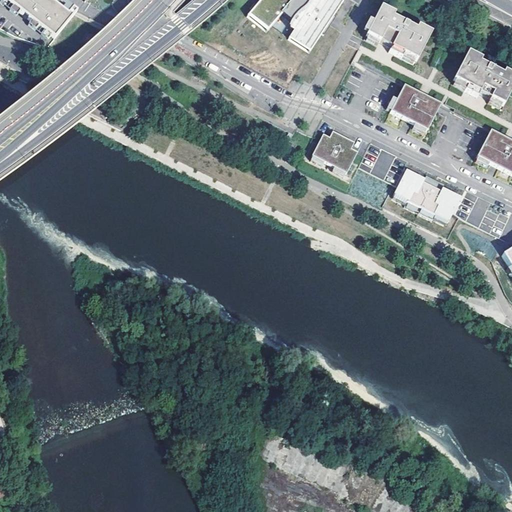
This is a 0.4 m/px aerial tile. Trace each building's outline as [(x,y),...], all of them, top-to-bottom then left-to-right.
[(10,0),(57,37),(79,9),(75,6),(70,11),(55,0),(10,0)] [(55,0),(70,11),(75,6),(67,0),(55,0)] [(343,0),(262,0),(257,6),(274,22),(282,11),(291,19),(288,24),(294,29),(295,27),(317,41),(330,20),(343,0)] [(274,22),(257,6),(250,13),(268,30),(274,22)] [(400,60),(402,56),(414,62),(416,63),(430,34),(417,27),(416,30),(392,18),(394,16),(380,8),(365,37),(367,38),(379,44),(390,50),(388,54),(390,55),(400,60)] [(311,49),(317,41),(295,27),(294,29),(290,36),(311,49)] [(365,42),(377,48),(379,44),(367,38),(365,42)] [(476,100),(478,96),(489,102),(500,108),(502,109),(511,88),(511,77),(504,72),(502,76),(479,64),(481,60),(467,53),(452,82),(454,83),(465,89),(463,93),(473,98),(476,100)] [(400,60),(412,66),(414,62),(402,56),(400,60)] [(452,87),(463,93),(465,89),(454,83),(452,87)] [(425,133),(426,133),(440,106),(403,87),(389,114),(390,115),(401,120),(405,122),(425,133)] [(487,106),(498,111),(500,108),(489,102),(487,106)] [(388,119),(399,124),(401,120),(390,115),(388,119)] [(412,131),(423,137),(425,133),(414,127),(412,131)] [(511,144),(489,133),(476,159),(477,160),(488,166),(494,169),(511,178),(511,144)] [(311,158),(312,158),(323,164),(333,170),(344,175),(345,176),(347,173),(356,155),(350,151),(353,145),(341,139),(331,134),(329,139),(328,140),(322,137),(311,158)] [(310,162),(321,168),(323,164),(312,158),(310,162)] [(477,160),(475,164),(485,169),(488,166),(477,160)] [(331,174),(342,179),(344,175),(333,170),(331,174)] [(432,217),(445,224),(457,202),(439,192),(437,195),(431,192),(430,194),(420,188),(423,182),(405,173),(392,196),(406,203),(403,209),(429,223),(432,217)] [(433,187),(423,182),(420,188),(430,194),(431,192),(433,187)] [(511,250),(501,258),(509,270),(511,274),(511,250)]
